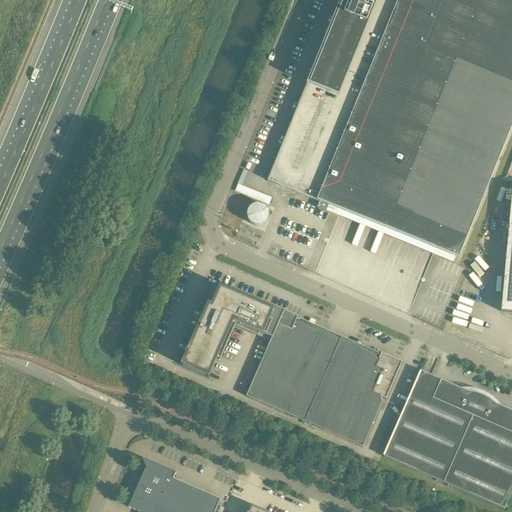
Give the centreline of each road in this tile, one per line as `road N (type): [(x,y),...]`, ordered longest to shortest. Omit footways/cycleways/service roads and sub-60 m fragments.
road 1 (unclassified): [(302,0),(211,213),(213,237),(511,374)]
road 2 (unknown): [(336,0),(265,163),(277,213),(259,263)]
road 3 (motorway): [(0,249),(106,0)]
road 4 (residential): [(131,419),(357,511)]
road 5 (unknown): [(213,237),(169,358),(227,381),(244,353)]
road 6 (motorway): [(79,0),(0,183)]
road 7 (track): [(0,504),(30,415),(61,397),(89,398)]
road 8 (unclassified): [(131,419),(0,358)]
